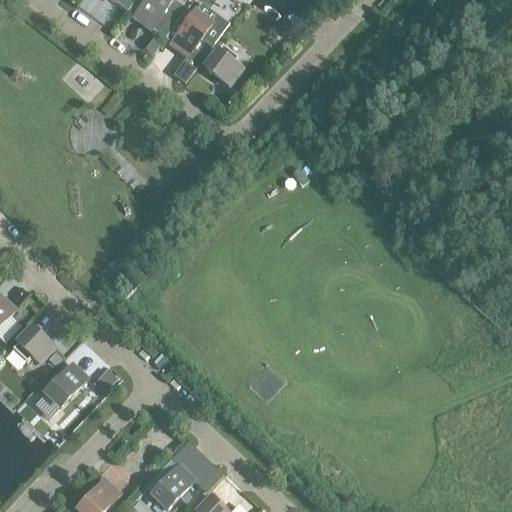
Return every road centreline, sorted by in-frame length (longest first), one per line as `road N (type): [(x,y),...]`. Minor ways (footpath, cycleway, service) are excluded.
road 1 (residential): [(367,0),(232,145),(35,0)]
road 2 (residential): [(154,387),(0,234)]
road 3 (residential): [(285,511),(154,387)]
road 4 (residential): [(34,511),(154,387)]
